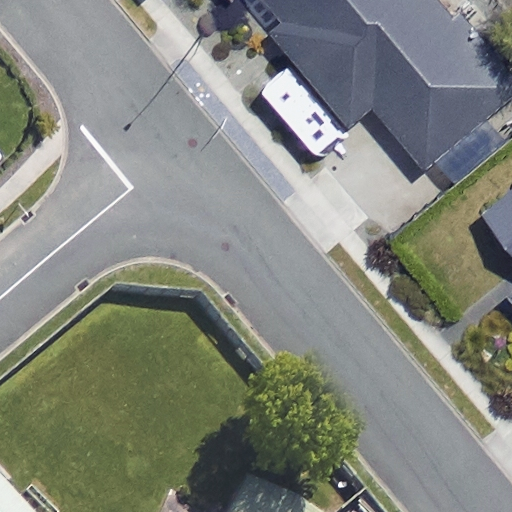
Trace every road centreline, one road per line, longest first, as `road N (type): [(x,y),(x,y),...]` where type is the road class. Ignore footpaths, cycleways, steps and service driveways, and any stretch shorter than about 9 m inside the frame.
road 1 (residential): [(472,511),(172,149)]
road 2 (residential): [(0,295),(172,149)]
road 3 (residential): [(172,149),(47,0)]
